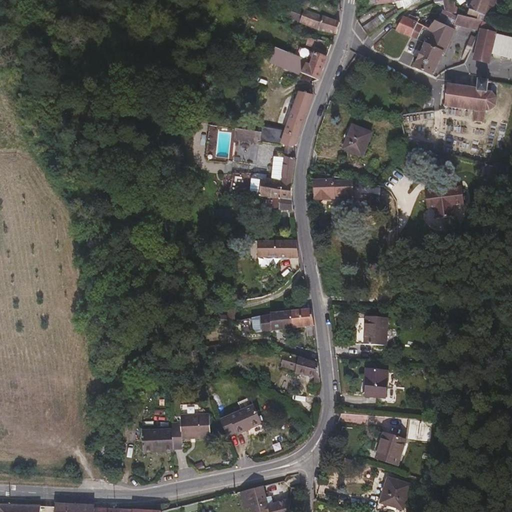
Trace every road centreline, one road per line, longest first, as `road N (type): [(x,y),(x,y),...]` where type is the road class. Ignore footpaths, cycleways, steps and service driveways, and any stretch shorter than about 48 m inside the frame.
road 1 (tertiary): [(316,443),(329,381),(302,201),(305,151),(345,39)]
road 2 (tertiary): [(0,492),(156,495),(291,464),(316,443)]
